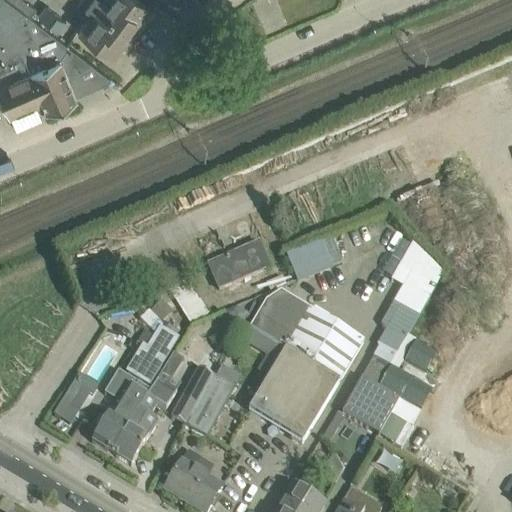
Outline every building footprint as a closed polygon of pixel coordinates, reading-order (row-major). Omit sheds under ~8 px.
[(0,0),(0,98),(8,118),(42,103),(45,111),(77,98),(76,96),(112,80),(91,64),(29,16),(19,9),(9,1),(6,0),(0,0)] [(19,9),(24,3),(20,0),(9,0),(9,1),(19,9)] [(83,17),(75,29),(114,59),(153,9),(141,0),(77,0),(72,8),(83,17)] [(29,16),(34,10),(24,3),(19,9),(29,16)] [(37,16),(58,32),(65,21),(45,6),(37,16)] [(332,239),(286,257),(298,287),(334,272),(333,269),(343,265),(332,239)] [(268,269),(257,245),(208,267),(218,291),(268,269)] [(191,283),(172,292),(186,322),(205,313),(191,283)] [(227,322),(239,329),(247,315),(234,308),(227,322)] [(309,311),(248,413),(301,445),(363,343),(309,311)] [(142,349),(126,375),(149,389),(178,340),(156,327),(150,336),(144,332),(136,345),(142,349)] [(184,428),(212,377),(197,369),(170,420),(184,428)] [(110,413),(91,443),(111,455),(149,392),(117,373),(103,395),(104,396),(106,394),(119,402),(112,415),(110,413)] [(78,376),(54,418),(71,428),(79,415),(71,411),(82,392),(88,382),(78,376)] [(234,389),(212,377),(184,428),(206,440),(234,389)] [(391,415),(399,402),(361,380),(341,416),(378,437),(391,415)] [(149,392),(111,455),(130,467),(158,422),(149,417),(156,406),(165,412),(177,393),(156,381),(149,392)] [(391,415),(378,437),(401,450),(413,428),(412,427),(391,415)] [(188,452),(164,492),(196,511),(207,511),(221,489),(205,479),(213,467),(188,452)] [(320,511),(323,507),(291,488),(282,503),(285,504),(280,511),(320,511)] [(351,489),(336,511),(380,511),(379,506),(351,489)] [(456,490),(454,494),(456,505),(461,508),(468,497),(456,490)]
